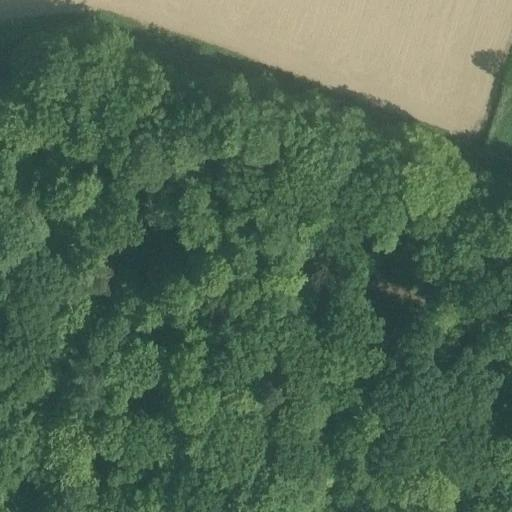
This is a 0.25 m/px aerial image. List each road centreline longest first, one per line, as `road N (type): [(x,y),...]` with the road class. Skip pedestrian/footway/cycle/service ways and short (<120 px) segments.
road 1 (track): [(511,341),(0,164)]
road 2 (track): [(41,511),(145,210)]
